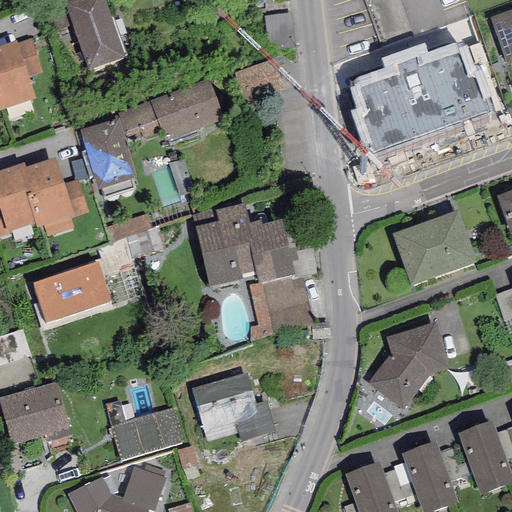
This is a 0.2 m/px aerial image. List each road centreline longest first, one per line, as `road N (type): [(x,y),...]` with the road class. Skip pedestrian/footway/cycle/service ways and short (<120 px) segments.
road 1 (residential): [(292,511),(338,390),(348,322),(339,220)]
road 2 (residential): [(339,220),(307,0)]
road 3 (residential): [(339,220),(511,158)]
